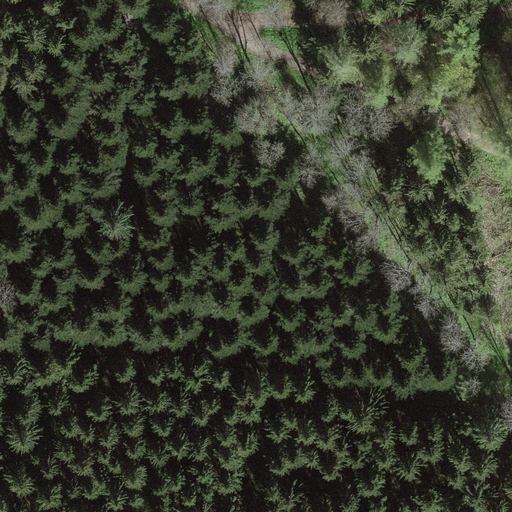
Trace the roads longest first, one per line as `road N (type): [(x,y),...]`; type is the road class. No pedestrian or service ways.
road 1 (track): [(0,331),(60,327),(256,341),(417,385),(465,387)]
road 2 (track): [(196,0),(253,44),(511,156)]
road 3 (track): [(217,20),(511,12)]
